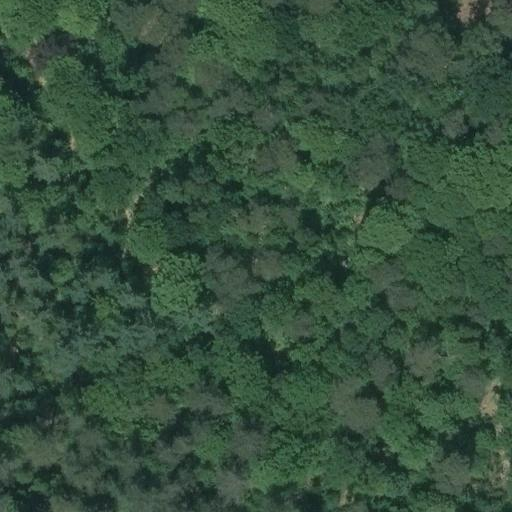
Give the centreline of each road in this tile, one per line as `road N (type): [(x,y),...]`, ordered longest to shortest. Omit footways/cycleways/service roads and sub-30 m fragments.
road 1 (track): [(208,338),(45,0)]
road 2 (track): [(511,194),(208,338)]
road 3 (track): [(299,511),(208,338)]
